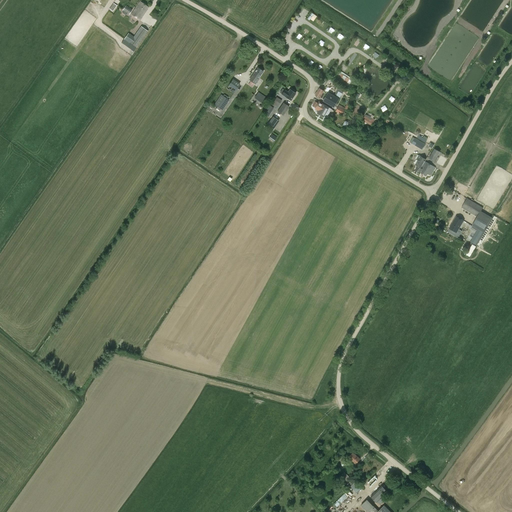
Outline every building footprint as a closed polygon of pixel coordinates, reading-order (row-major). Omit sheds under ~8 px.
[(117,0),(116,0),(110,9),(113,11),(120,2),(117,0)] [(148,7),(139,1),(130,15),(139,21),(148,7)] [(122,43),(134,51),(148,31),(141,27),(134,37),(128,33),(122,43)] [(387,64),(374,57),(372,62),(384,69),(387,64)] [(256,84),(259,79),(258,78),(263,71),(257,68),(253,75),(249,80),(256,84)] [(345,72),(354,78),(357,74),(353,71),(353,72),(347,68),(345,72)] [(346,85),(352,89),(356,81),(339,70),(338,72),(334,78),(337,80),(346,85)] [(236,90),(240,84),(233,79),(226,88),(233,93),(236,90)] [(248,94),(254,84),(245,79),(240,88),(244,90),(243,91),(248,94)] [(324,91),(319,88),(315,95),(320,98),(324,91)] [(288,92),(284,90),(282,89),(280,93),(282,94),(281,94),(285,97),(291,101),(295,93),(290,90),(288,92)] [(262,102),(265,97),(258,92),(258,93),(254,98),(261,103),(262,102)] [(336,97),(328,92),(323,102),(334,108),(340,99),(343,94),(339,92),(336,97)] [(228,98),(224,95),(223,96),(221,95),(214,105),(222,110),(229,100),(227,99),(228,98)] [(282,101),(277,97),(271,105),(276,108),(282,101)] [(324,117),(326,118),(332,108),(328,107),(329,106),(319,101),(318,102),(315,101),(312,106),(315,108),(315,109),(318,111),(317,113),(324,118),(324,117)] [(277,112),(283,116),(289,107),(283,103),(277,112)] [(267,116),(272,107),(269,105),(264,114),(267,116)] [(362,121),(371,126),(375,119),(366,114),(362,121)] [(273,126),(276,118),(271,116),(268,124),(273,126)] [(412,144),(422,150),(425,144),(415,138),(412,144)] [(242,144),(228,168),(233,170),(233,169),(238,172),(251,150),(242,144)] [(437,157),(440,152),(435,149),(429,158),(435,162),(438,157),(437,157)] [(423,169),(421,168),(426,159),(420,156),(419,155),(416,159),(418,160),(417,161),(415,165),(417,166),(415,170),(421,173),(423,169)] [(423,169),(421,173),(426,176),(428,174),(431,176),(436,168),(425,161),(426,159),(421,168),(423,169)] [(448,190),(445,198),(451,201),(452,199),(456,201),(458,195),(448,190)] [(481,211),(483,208),(467,198),(461,208),(477,217),(472,225),(478,229),(471,240),(470,242),(472,243),(475,245),(478,240),(483,232),(492,217),(481,211)] [(453,231),(460,217),(454,215),(447,228),(453,231)] [(476,247),(472,245),(471,247),(466,255),(470,257),(476,247)] [(354,455),(352,453),(348,458),(356,465),(360,459),(355,454),(354,455)] [(352,468),(349,472),(350,473),(354,477),(357,472),(354,469),(353,469),(352,468)] [(355,483),(344,472),(341,475),(352,486),(355,483)] [(379,505),(385,499),(383,497),(388,492),(382,486),(371,496),(376,503),(379,505)] [(345,492),(334,503),(337,507),(348,496),(345,492)] [(361,505),(366,511),(391,511),(384,505),(378,511),(374,506),(373,506),(367,499),(361,505)]
